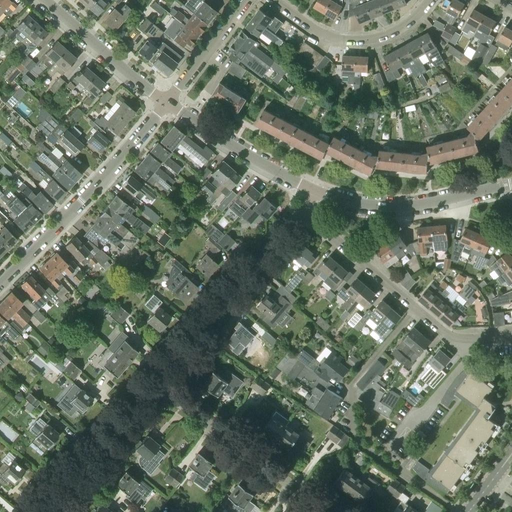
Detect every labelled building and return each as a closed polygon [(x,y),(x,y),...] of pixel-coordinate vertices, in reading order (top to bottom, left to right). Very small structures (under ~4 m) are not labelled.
[(16,7),(8,0),(0,0),(0,8),(8,16),(16,7)] [(94,0),(88,8),(97,16),(108,3),(107,2),(108,0),(94,0)] [(324,14),(332,1),(331,0),(318,0),(314,8),(324,14)] [(349,4),(349,0),(332,0),(332,1),(324,14),(334,20),(342,6),(344,6),(344,10),(349,10),(348,18),(349,18),(349,4)] [(359,0),(349,4),(349,18),(355,16),(358,23),(359,22),(360,23),(372,18),(364,0),(359,0)] [(383,14),(377,0),(364,0),(372,18),(383,14)] [(390,0),(377,0),(383,14),(394,9),(390,0)] [(406,5),(404,0),(390,0),(394,9),(406,5)] [(457,18),(465,5),(455,0),(452,0),(442,19),(449,23),(449,24),(448,24),(441,35),(448,43),(454,32),(456,29),(451,26),(452,25),(453,25),(457,18)] [(206,25),(216,12),(202,1),(197,8),(193,14),(206,25)] [(114,31),(131,10),(124,4),(118,12),(114,9),(104,22),(114,31)] [(253,18),(283,41),(287,37),(269,24),(273,19),(260,9),(253,18)] [(474,10),(462,31),(467,34),(469,31),(475,34),(477,29),(485,16),(474,10)] [(177,11),(176,12),(173,17),(197,36),(206,25),(193,14),(188,20),(184,17),(184,16),(177,11)] [(21,43),(37,24),(28,16),(13,32),(9,28),(6,33),(5,33),(13,41),(16,38),(21,43)] [(478,43),(480,44),(483,46),(484,43),(489,36),(490,33),(496,23),(485,16),(477,29),(475,34),(473,36),(479,40),(480,40),(478,43)] [(182,48),(186,43),(189,46),(197,36),(173,17),(168,22),(176,28),(179,30),(172,40),(182,48)] [(279,47),(283,41),(253,18),(246,28),(259,38),(262,34),(279,47)] [(139,29),(155,42),(153,45),(147,40),(137,52),(148,60),(157,49),(162,43),(157,39),(162,32),(146,20),(139,29)] [(436,20),(433,26),(442,31),(445,25),(436,20)] [(30,51),(41,39),(46,33),(37,24),(21,43),(26,47),(27,48),(30,51)] [(511,41),(511,31),(505,27),(495,45),(507,51),(511,41)] [(257,48),(260,44),(242,31),(236,40),(270,66),(282,77),(287,71),(257,48)] [(460,36),(454,32),(448,43),(449,44),(454,47),(460,36)] [(428,33),(418,39),(429,61),(440,55),(428,33)] [(429,61),(418,39),(407,45),(422,74),(427,72),(419,58),(425,54),(429,61)] [(241,61),(262,77),(270,66),(236,40),(229,50),(232,52),(228,57),(238,65),(241,61)] [(56,42),(39,60),(49,69),(66,50),(56,42)] [(302,55),(309,46),(304,42),(297,51),(302,55)] [(454,47),(449,44),(445,50),(461,62),(465,56),(454,47)] [(483,46),(480,44),(471,58),(480,63),(486,52),(488,49),(483,46)] [(409,67),(413,75),(415,78),(417,77),(423,87),(427,85),(422,74),(407,45),(395,51),(404,66),(406,69),(409,67)] [(307,59),(314,50),(309,46),(302,55),(307,59)] [(167,76),(176,64),(177,63),(161,51),(161,52),(157,49),(148,60),(152,64),(167,76)] [(61,76),(76,59),(66,50),(49,69),(46,72),(51,77),(56,71),(61,76)] [(312,62),(319,54),(314,50),(307,59),(311,62),(312,62)] [(385,72),(389,83),(401,76),(397,70),(404,66),(395,51),(384,58),(390,70),(385,72)] [(488,65),(493,55),(486,52),(480,63),(479,65),(488,65)] [(317,66),(324,57),(319,54),(312,62),(317,66)] [(31,60),(26,56),(5,79),(11,86),(10,86),(15,91),(18,88),(16,86),(17,85),(13,81),(18,75),(31,60)] [(316,68),(321,72),(330,60),(325,56),(324,57),(317,66),(316,68)] [(343,57),(342,77),(348,77),(348,85),(354,85),(356,57),(343,57)] [(360,91),(360,85),(361,72),(368,73),(368,58),(356,57),(354,85),(354,91),(360,91)] [(31,60),(18,75),(22,79),(36,64),(31,60)] [(241,79),(246,71),(233,61),(228,71),(241,79)] [(308,76),(312,70),(307,66),(303,73),(308,76)] [(80,74),(79,73),(78,73),(66,86),(72,91),(79,83),(84,88),(95,76),(86,68),(80,74)] [(481,76),(475,71),(472,76),(477,80),(481,76)] [(379,73),(373,75),(379,91),(385,88),(379,73)] [(282,77),(278,74),(272,80),(276,84),(282,77)] [(95,76),(84,88),(90,93),(83,101),(88,106),(100,92),(99,91),(105,84),(95,76)] [(64,82),(59,77),(48,90),(53,94),(64,82)] [(511,78),(505,87),(499,93),(511,105),(511,104),(511,78)] [(470,87),(465,82),(461,87),(466,92),(470,87)] [(211,96),(238,114),(247,100),(219,83),(211,96)] [(449,83),(438,88),(441,94),(451,90),(449,83)] [(104,105),(112,95),(107,91),(99,101),(104,105)] [(494,124),(506,111),(511,105),(499,93),(481,112),(494,124)] [(120,98),(109,110),(126,123),(135,112),(125,104),(126,103),(120,98)] [(323,108),(329,111),(331,106),(326,103),(323,108)] [(69,118),(75,123),(83,113),(77,108),(69,118)] [(103,131),(106,127),(116,135),(126,123),(109,110),(103,118),(101,117),(99,119),(97,118),(93,122),(96,124),(103,131)] [(256,125),(264,129),(278,137),(286,121),(264,110),(256,125)] [(477,144),(488,131),(494,124),(481,112),(467,128),(471,132),(468,135),(468,136),(477,144)] [(76,139),(68,131),(49,114),(41,123),(35,129),(47,139),(53,132),(59,138),(57,140),(74,155),(83,144),(76,139)] [(87,141),(100,153),(109,142),(102,136),(105,133),(103,131),(96,124),(93,122),(91,121),(88,124),(93,128),(84,138),(87,141)] [(278,137),(285,141),(300,148),(308,133),(286,121),(278,137)] [(68,131),(76,139),(81,133),(73,126),(68,131)] [(173,126),(160,142),(170,150),(172,152),(176,147),(187,156),(200,168),(214,152),(206,147),(203,151),(173,126)] [(0,134),(0,139),(7,146),(11,141),(1,133),(0,134)] [(300,148),(307,152),(322,160),(326,152),(330,144),(308,133),(300,148)] [(348,164),(356,148),(334,136),(330,144),(326,152),(348,164)] [(477,144),(468,136),(449,141),(453,158),(479,152),(477,144)] [(81,175),(61,156),(58,159),(42,144),(44,141),(41,139),(35,146),(40,150),(42,153),(75,182),(81,175)] [(449,141),(440,143),(426,147),(428,153),(425,153),(428,165),(453,158),(449,141)] [(157,143),(150,151),(177,174),(182,168),(169,158),(173,153),(172,153),(172,152),(170,150),(168,152),(157,143)] [(348,164),(356,168),(370,175),(374,168),(375,156),(372,155),(372,156),(356,148),(348,164)] [(51,175),(67,190),(75,182),(42,153),(40,150),(36,154),(38,157),(54,172),(51,175)] [(374,168),(392,170),(400,171),(402,153),(379,150),(379,156),(375,156),(374,168)] [(148,153),(141,162),(171,186),(174,182),(169,177),(158,168),(161,164),(148,153)] [(428,165),(425,153),(422,154),(422,155),(402,153),(400,171),(427,173),(428,165)] [(222,161),(210,175),(215,179),(210,184),(207,181),(200,189),(208,196),(207,197),(208,198),(232,170),(222,161)] [(56,202),(65,192),(52,179),(33,162),(29,166),(47,184),(43,189),(56,202)] [(133,171),(151,186),(154,182),(166,192),(171,186),(141,162),(133,171)] [(0,170),(0,172),(8,179),(12,174),(4,166),(0,170)] [(205,180),(212,171),(207,168),(200,176),(205,180)] [(225,187),(229,190),(240,177),(232,170),(208,198),(212,202),(216,198),(223,191),(222,190),(225,187)] [(151,202),(155,197),(129,176),(121,186),(139,201),(144,195),(151,202)] [(18,188),(32,201),(44,213),(53,205),(40,191),(35,195),(32,192),(23,183),(18,188)] [(245,211),(241,207),(244,204),(248,208),(260,194),(250,186),(241,197),(240,196),(230,207),(229,208),(239,217),(245,211)] [(10,191),(5,196),(9,198),(34,223),(42,215),(31,203),(30,203),(25,198),(21,202),(10,191)] [(34,223),(9,198),(5,196),(2,193),(0,194),(0,198),(7,206),(12,212),(8,215),(13,220),(13,221),(24,233),(34,223)] [(136,219),(131,215),(134,211),(116,196),(108,205),(116,211),(132,224),(131,225),(144,235),(150,228),(137,218),(136,219)] [(258,214),(259,215),(265,219),(275,208),(265,199),(260,205),(258,204),(252,211),(249,208),(241,216),(249,224),(258,214)] [(132,224),(116,211),(108,205),(99,216),(125,236),(128,231),(117,222),(121,217),(131,225),(132,224)] [(144,205),(140,210),(155,222),(160,217),(144,205)] [(91,226),(91,227),(83,236),(97,248),(96,239),(96,238),(104,244),(105,244),(108,240),(121,250),(125,245),(130,250),(139,240),(128,231),(125,236),(99,216),(91,226)] [(0,232),(1,233),(0,233),(0,243),(1,244),(8,251),(12,247),(11,246),(17,240),(4,226),(0,230),(0,232)] [(205,232),(210,236),(212,237),(216,232),(210,226),(205,232)] [(433,237),(434,252),(447,251),(448,245),(447,241),(446,226),(432,227),(433,237)] [(434,252),(433,237),(432,227),(418,229),(419,241),(413,243),(417,255),(420,255),(421,257),(427,257),(426,248),(434,247),(434,252)] [(470,254),(479,234),(466,229),(461,240),(454,239),(452,255),(460,257),(462,252),(469,255),(470,253),(470,254)] [(159,238),(166,243),(171,238),(164,232),(159,238)] [(227,251),(235,242),(225,233),(217,242),(227,251)] [(492,240),(479,234),(470,254),(478,257),(473,268),(480,271),(489,260),(484,258),(492,240)] [(194,266),(197,268),(206,276),(217,264),(211,259),(221,247),(211,238),(212,237),(210,236),(205,243),(210,248),(194,266)] [(413,243),(406,246),(399,236),(388,243),(399,259),(405,255),(408,260),(417,255),(413,243)] [(74,237),(65,246),(83,266),(88,261),(93,266),(97,262),(101,266),(110,258),(100,250),(92,257),(74,237)] [(387,268),(397,261),(399,260),(399,259),(388,243),(376,252),(387,268)] [(301,267),(305,271),(314,259),(311,256),(312,254),(303,246),(294,257),(302,265),(301,267)] [(496,279),(511,266),(511,257),(508,252),(496,261),(489,267),(492,272),(494,271),(499,277),(496,279)] [(69,276),(74,271),(56,253),(48,261),(63,277),(66,273),(69,276)] [(324,282),(339,265),(330,257),(324,263),(323,262),(313,273),(318,277),(322,272),(328,277),(324,282)] [(188,281),(193,275),(175,259),(170,265),(180,274),(167,288),(184,302),(196,288),(188,281)] [(444,262),(435,263),(436,269),(443,268),(450,269),(451,260),(444,259),(444,262)] [(50,282),(56,288),(61,283),(59,281),(63,277),(48,261),(38,269),(50,281),(50,282)] [(324,282),(334,291),(344,280),(343,279),(348,273),(339,265),(324,282)] [(511,266),(496,279),(501,285),(505,282),(509,287),(511,284),(511,266)] [(303,278),(305,276),(299,271),(284,289),(282,287),(278,291),(282,295),(286,299),(291,293),(303,278)] [(309,272),(305,276),(303,278),(309,283),(314,277),(309,272)] [(82,273),(79,276),(77,274),(72,278),(77,283),(85,276),(82,273)] [(397,280),(402,286),(408,291),(416,282),(412,279),(408,273),(397,280)] [(147,278),(142,274),(137,279),(142,283),(147,278)] [(456,280),(462,284),(465,278),(459,274),(456,280)] [(38,310),(50,299),(50,298),(29,276),(20,285),(35,300),(31,303),(37,309),(38,310)] [(345,301),(341,306),(346,310),(360,294),(366,287),(357,279),(347,290),(343,287),(337,294),(345,301)] [(479,285),(483,289),(488,285),(483,280),(479,285)] [(444,290),(448,285),(443,281),(439,286),(444,290)] [(467,302),(478,289),(476,287),(470,282),(459,295),(467,302)] [(432,284),(418,300),(429,309),(438,298),(441,294),(442,293),(432,284)] [(63,287),(59,290),(64,295),(68,292),(63,287)] [(366,287),(360,294),(346,310),(346,311),(351,315),(357,307),(361,311),(375,294),(366,287)] [(59,290),(59,291),(55,294),(63,302),(67,299),(64,295),(59,290)] [(429,309),(439,318),(452,302),(447,297),(449,294),(444,290),(442,293),(441,294),(438,298),(429,309)] [(336,296),(330,291),(325,297),(330,302),(336,296)] [(511,299),(511,291),(490,301),(491,307),(510,303),(510,300),(511,299)] [(11,292),(3,299),(10,306),(27,323),(31,319),(20,307),(23,304),(11,292)] [(297,299),(291,293),(286,299),(293,304),(297,299)] [(58,307),(63,302),(55,294),(50,298),(50,299),(58,307)] [(153,313),(146,321),(160,332),(166,326),(165,325),(170,318),(158,308),(162,303),(153,295),(144,305),(153,313)] [(264,313),(261,317),(274,329),(294,305),(293,304),(286,299),(282,295),(275,304),(267,297),(258,307),(264,313)] [(27,323),(10,306),(3,299),(0,302),(0,312),(7,320),(11,317),(22,328),(22,327),(25,330),(29,326),(26,323),(27,323)] [(457,319),(466,308),(455,299),(452,302),(439,318),(450,327),(452,325),(455,327),(462,326),(457,319)] [(373,331),(386,317),(392,309),(382,300),(372,312),(369,309),(362,318),(359,321),(364,325),(370,319),(377,325),(373,331)] [(128,313),(119,306),(115,310),(124,318),(128,313)] [(46,318),(38,310),(37,309),(32,315),(40,323),(46,318)] [(392,330),(391,328),(401,317),(392,309),(386,317),(373,331),(379,337),(376,340),(380,344),(392,330)] [(115,310),(109,316),(119,324),(124,318),(115,310)] [(503,312),(493,313),(494,327),(505,326),(503,312)] [(353,328),(359,321),(362,318),(356,313),(348,323),(353,328)] [(0,334),(1,336),(5,331),(14,340),(19,335),(20,334),(9,324),(9,325),(0,316),(0,334)] [(67,326),(62,321),(56,327),(60,332),(67,326)] [(321,327),(326,331),(331,326),(326,322),(321,327)] [(254,336),(258,333),(251,327),(248,331),(239,323),(234,329),(237,331),(228,342),(235,348),(240,342),(246,347),(255,336),(254,336)] [(396,358),(400,361),(422,335),(413,328),(391,354),(396,358)] [(266,331),(262,337),(273,346),(277,341),(276,340),(266,331)] [(339,334),(335,339),(339,342),(343,338),(339,334)] [(276,340),(277,341),(283,345),(287,340),(280,335),(276,340)] [(422,335),(400,361),(409,369),(413,364),(413,363),(419,356),(431,343),(422,335)] [(51,346),(56,341),(51,337),(47,342),(51,346)] [(108,348),(119,357),(127,364),(137,352),(129,345),(133,341),(128,337),(120,347),(114,341),(108,348)] [(50,349),(44,342),(36,350),(43,356),(50,349)] [(127,364),(119,357),(108,348),(100,357),(102,359),(97,364),(104,370),(105,369),(116,377),(127,364)] [(301,349),(295,357),(299,360),(313,370),(313,371),(324,380),(327,382),(331,376),(338,382),(348,370),(339,363),(343,358),(333,350),(325,360),(323,358),(319,363),(301,349)] [(0,350),(0,359),(6,365),(10,361),(0,350)] [(424,367),(427,370),(420,378),(433,389),(446,374),(441,370),(450,359),(440,350),(424,367)] [(33,355),(34,353),(33,351),(31,353),(30,352),(24,360),(26,362),(33,355)] [(287,375),(299,360),(295,357),(288,352),(276,367),(287,375)] [(361,362),(352,355),(346,363),(355,369),(361,362)] [(377,361),(356,386),(363,391),(358,399),(362,401),(374,409),(365,403),(375,409),(379,402),(384,393),(379,390),(381,387),(376,383),(379,379),(381,378),(379,376),(386,368),(377,361)] [(76,376),(80,371),(70,362),(66,367),(71,371),(76,376)] [(61,373),(71,381),(76,376),(71,371),(66,367),(61,373)] [(264,381),(270,386),(281,372),(275,367),(264,381)] [(491,402),(492,400),(496,391),(466,369),(464,371),(460,374),(459,376),(457,377),(455,379),(453,381),(452,383),(450,385),(449,387),(447,389),(446,391),(445,394),(443,396),(442,398),(441,400),(440,403),(447,408),(459,393),(481,409),(433,473),(418,462),(412,469),(414,471),(416,473),(419,476),(423,480),(425,481),(427,483),(431,486),(433,487),(435,488),(440,490),(442,491),(445,492),(447,493),(447,494),(501,421),(500,420),(500,421),(493,412),(493,411),(493,410),(492,403),(491,402)] [(34,378),(37,374),(32,370),(29,374),(34,378)] [(227,370),(222,378),(214,372),(204,386),(210,391),(209,393),(217,398),(218,396),(219,397),(223,391),(229,395),(233,398),(244,382),(227,370)] [(257,379),(250,387),(257,391),(263,383),(257,379)] [(376,383),(381,387),(383,388),(386,385),(379,379),(376,383)] [(269,387),(263,383),(257,391),(262,396),(269,387)] [(70,417),(77,409),(82,413),(93,400),(74,384),(56,405),(70,417)] [(327,403),(335,409),(342,399),(331,391),(327,389),(324,393),(315,387),(311,394),(313,395),(327,403)] [(409,403),(414,397),(406,389),(401,397),(409,403)] [(20,392),(15,396),(18,401),(23,398),(20,392)] [(392,410),(400,397),(393,393),(389,398),(385,396),(381,403),(392,410)] [(34,407),(39,402),(30,394),(25,399),(34,407)] [(329,419),(335,409),(327,403),(313,395),(309,401),(312,403),(309,407),(329,419)] [(388,418),(393,410),(392,410),(381,403),(379,402),(375,409),(365,403),(374,409),(388,418)] [(263,430),(276,440),(282,432),(287,425),(290,422),(276,412),(263,430)] [(53,443),(59,436),(46,424),(39,418),(36,421),(29,429),(29,430),(28,432),(35,438),(29,445),(41,455),(46,449),(49,451),(55,444),(53,443)] [(287,425),(282,432),(276,440),(290,450),(293,446),(303,453),(310,443),(300,436),(300,435),(287,425)] [(339,430),(334,426),(326,435),(332,439),(339,430)] [(332,439),(338,444),(345,434),(339,430),(332,439)] [(139,465),(140,467),(141,469),(142,468),(150,476),(160,464),(158,463),(165,455),(157,449),(162,444),(157,439),(154,442),(147,436),(141,442),(140,441),(134,448),(141,454),(139,457),(138,459),(138,461),(138,463),(139,465)] [(198,454),(188,467),(201,476),(195,483),(204,490),(215,476),(207,470),(212,464),(198,454)] [(13,484),(25,471),(12,460),(7,466),(3,463),(0,466),(0,483),(2,485),(3,486),(4,486),(5,485),(6,485),(10,481),(13,484)] [(348,493),(357,480),(351,476),(354,471),(347,466),(334,483),(348,493)] [(172,468),(164,479),(170,483),(178,472),(172,468)] [(125,472),(114,484),(128,496),(133,490),(140,496),(146,488),(139,482),(138,483),(125,472)] [(176,487),(184,476),(178,472),(170,483),(176,487)] [(357,480),(348,493),(361,503),(370,491),(373,493),(379,485),(369,477),(363,485),(357,480)] [(398,484),(394,480),(386,491),(391,494),(398,484)] [(409,498),(402,493),(405,489),(398,484),(391,494),(397,499),(401,501),(393,511),(416,511),(405,504),(409,498)] [(230,498),(226,503),(230,507),(227,511),(251,511),(256,506),(249,501),(255,493),(247,488),(246,489),(240,485),(230,498)] [(433,501),(425,511),(438,511),(442,507),(433,501)]
